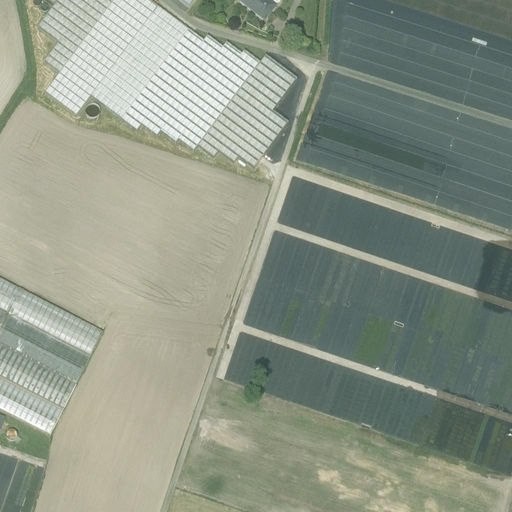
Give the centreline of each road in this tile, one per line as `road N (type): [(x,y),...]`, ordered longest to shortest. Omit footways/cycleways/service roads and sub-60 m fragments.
road 1 (track): [(163,511),(314,62),(511,125)]
road 2 (track): [(219,377),(289,172),(511,247)]
road 3 (track): [(511,420),(237,327)]
road 4 (track): [(271,225),(511,307)]
road 5 (track): [(314,62),(203,29),(163,0)]
